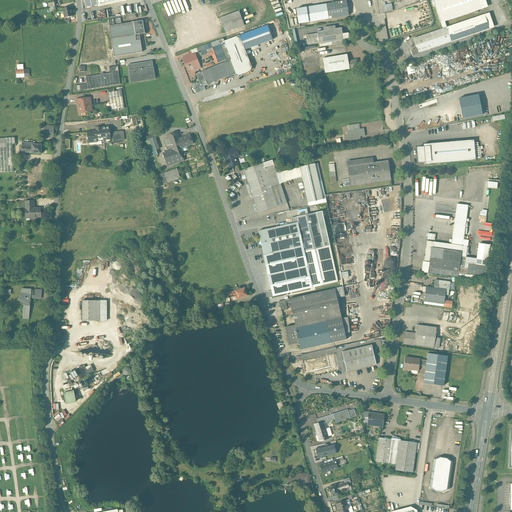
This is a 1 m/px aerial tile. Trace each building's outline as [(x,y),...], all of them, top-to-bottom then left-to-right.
[(479,0),(434,0),(433,1),(441,23),(483,9),(479,0)] [(346,1),(326,4),(329,19),(348,16),(346,1)] [(326,4),(306,7),(309,22),(329,19),(326,4)] [(391,4),(383,5),(384,12),(393,10),(391,4)] [(70,7),(63,9),(63,13),(63,14),(61,15),(62,18),(64,18),(72,16),(70,7)] [(309,22),(306,7),(296,9),(298,24),(309,22)] [(239,11),(220,18),(225,32),(244,25),(239,11)] [(484,15),(423,35),(428,50),(489,29),(484,15)] [(143,21),(133,22),(135,35),(139,34),(145,33),(143,21)] [(133,22),(109,26),(111,39),(135,35),(133,22)] [(267,26),(239,36),(245,50),(273,40),(267,26)] [(341,28),(317,32),(318,33),(319,43),(319,44),(343,40),(349,39),(348,33),(342,34),(341,28)] [(318,33),(306,35),(307,44),(319,43),(318,33)] [(135,35),(111,39),(114,57),(142,52),(139,34),(135,35)] [(423,35),(413,39),(416,48),(410,50),(412,56),(418,54),(418,53),(428,50),(423,35)] [(228,61),(202,71),(202,72),(206,81),(202,82),(204,86),(211,83),(212,84),(215,83),(215,82),(222,79),(224,80),(225,78),(228,79),(229,77),(231,78),(232,75),(235,76),(236,74),(239,75),(250,71),(251,67),(245,50),(239,36),(224,42),(223,39),(219,40),(228,61)] [(219,40),(204,46),(205,49),(201,51),(202,55),(210,52),(211,56),(212,55),(215,66),(227,61),(218,40),(219,40)] [(191,54),(182,58),(186,68),(186,67),(188,66),(189,67),(190,67),(189,65),(192,64),(195,71),(201,68),(195,53),(191,54)] [(347,55),(323,59),(325,73),(349,69),(348,62),(347,55)] [(357,59),(352,60),(351,61),(348,62),(349,69),(359,67),(357,59)] [(152,61),(128,65),(129,71),(131,83),(155,79),(153,67),(152,61)] [(414,63),(406,65),(408,74),(416,72),(414,63)] [(118,72),(86,77),(88,89),(120,84),(118,72)] [(200,83),(193,86),(194,90),(195,90),(197,94),(206,90),(204,86),(202,82),(206,81),(202,72),(200,72),(199,72),(199,73),(196,74),(200,83)] [(423,89),(414,93),(416,100),(426,97),(423,89)] [(115,91),(108,92),(109,95),(111,110),(124,108),(121,90),(115,91)] [(479,94),(458,98),(462,119),(483,115),(479,94)] [(90,97),(76,99),(79,113),(82,113),(85,112),(92,111),(90,97)] [(132,126),(137,125),(137,121),(141,120),(141,114),(132,115),(132,126)] [(54,125),(43,125),(43,136),(54,137),(54,125)] [(95,131),(87,132),(89,142),(97,141),(97,140),(102,140),(102,142),(106,142),(105,140),(110,139),(109,127),(95,128),(95,131)] [(364,129),(347,132),(348,141),(356,140),(356,137),(360,137),(365,136),(364,129)] [(122,131),(112,132),(113,142),(123,141),(122,131)] [(177,132),(168,135),(170,142),(167,143),(170,150),(162,153),(167,165),(179,161),(180,162),(184,161),(183,159),(184,159),(180,148),(182,148),(179,139),(177,132)] [(190,135),(179,139),(182,148),(193,144),(190,135)] [(13,138),(0,138),(0,195),(16,194),(13,138)] [(155,138),(148,141),(146,141),(150,153),(156,150),(159,149),(156,138),(155,138)] [(474,140),(429,144),(431,164),(475,160),(474,140)] [(28,146),(22,146),(21,152),(32,153),(32,144),(28,144),(28,146)] [(42,145),(32,144),(32,153),(41,154),(42,145)] [(429,144),(423,144),(424,147),(418,148),(419,162),(425,161),(425,164),(431,164),(429,144)] [(236,148),(223,152),(225,158),(226,158),(229,168),(238,165),(234,155),(238,154),(236,148)] [(369,158),(359,160),(360,165),(348,166),(351,186),(391,181),(388,161),(373,163),(373,161),(369,158)] [(272,160),(244,170),(243,171),(244,175),(245,175),(253,198),(272,192),(271,187),(280,184),(272,160)] [(315,164),(300,167),(302,177),(308,203),(323,200),(315,164)] [(300,167),(282,172),(285,182),(302,177),(300,167)] [(177,169),(164,173),(167,183),(180,178),(177,169)] [(280,184),(271,187),(272,192),(277,206),(287,203),(280,184)] [(272,192),(253,198),(258,213),(277,206),(272,192)] [(35,200),(25,201),(26,219),(30,219),(30,220),(37,220),(37,218),(42,218),(41,208),(35,208),(35,200)] [(457,204),(451,244),(462,246),(463,240),(463,239),(468,205),(457,204)] [(316,213),(309,214),(308,210),(294,213),(290,214),(292,224),(298,248),(303,246),(304,252),(314,249),(324,247),(316,213)] [(324,247),(330,246),(322,211),(316,213),(324,247)] [(333,234),(346,232),(345,223),(332,225),(333,234)] [(292,224),(258,231),(260,241),(259,244),(261,246),(264,255),(298,248),(292,224)] [(451,244),(427,241),(426,247),(431,248),(461,252),(461,256),(466,257),(467,246),(462,246),(451,244)] [(489,245),(479,243),(477,259),(476,264),(468,263),(467,268),(464,268),(459,267),(459,272),(458,272),(458,273),(485,277),(486,270),(486,267),(489,245)] [(298,248),(264,255),(268,275),(282,272),(303,267),(307,266),(304,252),(303,246),(298,248)] [(307,266),(312,288),(338,282),(330,246),(324,247),(304,252),(307,266)] [(461,252),(431,248),(429,263),(428,268),(458,272),(459,272),(459,267),(464,268),(466,257),(461,256),(461,252)] [(477,259),(466,257),(464,268),(467,268),(468,263),(476,264),(477,259)] [(307,266),(268,275),(273,297),(312,288),(307,266)] [(458,272),(428,268),(428,273),(438,274),(458,277),(458,273),(458,272)] [(450,282),(435,280),(434,288),(446,289),(445,295),(448,295),(450,282)] [(99,286),(83,286),(83,301),(99,301),(99,286)] [(343,287),(335,289),(337,298),(344,296),(343,287)] [(434,288),(426,287),(424,302),(444,304),(445,295),(446,289),(434,288)] [(31,290),(22,289),(22,288),(17,301),(18,301),(18,300),(24,302),(24,310),(23,310),(30,311),(31,289),(31,290)] [(245,288),(241,289),(240,288),(235,290),(235,291),(228,294),(229,298),(236,295),(238,299),(248,296),(245,288)] [(309,295),(289,299),(295,325),(296,329),(341,318),(337,298),(335,289),(323,291),(309,295)] [(283,300),(279,301),(281,310),(287,309),(285,300),(283,300)] [(83,301),(82,301),(82,321),(100,321),(100,301),(99,301),(83,301)] [(69,321),(69,309),(61,309),(61,321),(69,321)] [(341,318),(296,329),(299,343),(299,344),(309,342),(311,348),(346,339),(345,334),(342,319),(341,318)] [(348,318),(342,319),(345,334),(350,332),(348,318)] [(295,325),(285,327),(289,345),(299,343),(296,329),(295,325)] [(437,328),(417,325),(416,334),(414,345),(434,348),(437,328)] [(416,334),(404,332),(403,343),(414,345),(416,334)] [(372,345),(342,352),(347,372),(376,365),(372,345)] [(448,356),(428,353),(427,360),(426,367),(424,383),(443,386),(448,356)] [(420,359),(405,357),(403,370),(408,370),(408,369),(418,371),(419,366),(420,359)] [(84,365),(75,370),(81,380),(90,375),(88,373),(94,371),(91,367),(92,367),(91,365),(85,367),(84,365)] [(122,369),(125,376),(132,373),(129,366),(122,369)] [(74,391),(64,393),(66,403),(76,401),(74,391)] [(347,410),(333,414),(335,420),(336,423),(350,418),(347,410)] [(384,415),(368,413),(368,416),(367,418),(368,418),(367,425),(373,426),(373,424),(382,425),(382,427),(383,427),(384,415)] [(333,414),(322,418),(323,421),(324,423),(335,420),(333,414)] [(318,423),(314,424),(319,442),(329,439),(324,423),(323,421),(318,423)] [(397,437),(393,436),(392,438),(391,438),(391,439),(379,438),(375,462),(396,464),(395,470),(413,473),(417,443),(400,441),(400,440),(400,439),(398,439),(398,438),(396,438),(397,437)] [(334,445),(315,449),(317,458),(336,454),(334,445)] [(447,457),(440,456),(434,459),(430,487),(436,491),(442,492),(448,490),(452,462),(447,457)] [(335,461),(325,464),(324,462),(319,464),(322,473),(337,468),(337,466),(335,461)] [(308,473),(286,477),(286,482),(305,480),(306,483),(310,482),(308,473)] [(337,484),(328,487),(330,492),(331,495),(332,495),(333,497),(337,495),(337,493),(339,492),(339,491),(345,489),(346,491),(349,490),(348,488),(349,487),(348,484),(347,482),(344,483),(337,485),(337,484)] [(345,501),(336,504),(338,510),(347,507),(345,501)]
